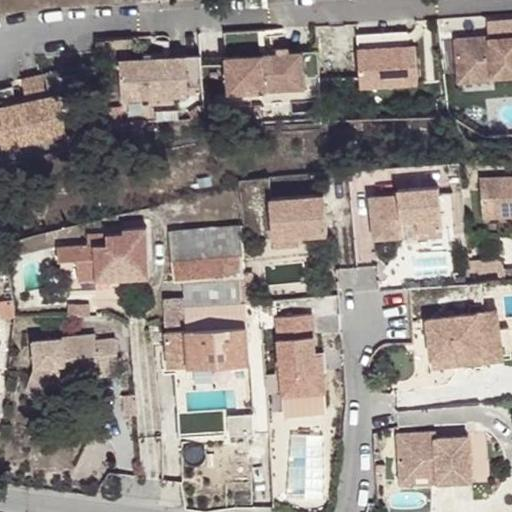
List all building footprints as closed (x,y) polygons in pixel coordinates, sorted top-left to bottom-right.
[(498,41),(465,44),(468,80),(503,77),(504,83),(511,82),(511,25),(497,26),(498,41)] [(415,48),(358,51),(360,89),(417,87),(415,48)] [(274,54),(227,57),(229,95),(306,92),(305,86),(304,53),(274,54)] [(201,55),(121,59),(123,104),(153,103),(188,101),(188,91),(203,90),(201,55)] [(26,101),(0,106),(0,148),(66,136),(58,95),(46,98),(42,75),(28,78),(22,80),(26,101)] [(503,77),(468,80),(469,89),(504,86),(504,83),(503,77)] [(511,180),(483,183),(486,222),(511,220),(511,180)] [(400,196),(372,198),(375,240),(404,238),(419,237),(419,233),(444,231),(442,194),(442,189),(399,191),(400,196)] [(326,193),(271,197),(274,237),(299,236),(328,234),(326,193)] [(456,193),(442,194),(444,231),(458,230),(456,193)] [(239,227),(184,230),(169,231),(173,260),(241,257),(239,227)] [(128,234),(112,235),(111,245),(93,246),(62,247),(62,260),(76,259),(77,281),(153,278),(151,228),(128,229),(128,234)] [(444,231),(419,233),(419,237),(420,240),(444,239),(444,231)] [(111,245),(112,235),(92,237),(93,246),(111,245)] [(299,236),(274,237),(275,246),(300,244),(299,236)] [(241,257),(173,260),(175,280),(185,279),(240,277),(243,277),(243,274),(241,257)] [(241,291),(252,290),(251,273),(243,274),(243,277),(240,277),(241,291)] [(240,277),(185,279),(186,297),(187,305),(241,303),(241,291),(240,277)] [(252,290),(241,291),(241,303),(243,304),(253,302),(252,290)] [(186,297),(166,298),(168,328),(167,328),(169,366),(188,365),(248,362),(245,326),(187,329),(187,305),(186,297)] [(278,299),(262,300),(262,301),(262,313),(279,312),(279,299),(278,299)] [(65,303),(65,315),(85,315),(84,302),(65,303)] [(241,303),(187,305),(187,329),(245,326),(245,320),(243,304),(241,303)] [(313,312),(273,315),(279,376),(280,391),(281,396),(326,393),(324,352),(316,352),(313,312)] [(493,317),(424,324),(428,373),(498,366),(495,335),(493,317)] [(504,334),(495,335),(498,366),(507,365),(504,334)] [(61,372),(88,371),(98,369),(98,378),(121,376),(117,340),(97,342),(97,335),(34,340),(36,367),(25,393),(48,403),(61,372)] [(88,378),(88,371),(61,372),(48,403),(56,407),(67,381),(88,378)] [(280,391),(279,376),(266,377),(267,393),(280,391)] [(327,413),(326,393),(281,396),(282,416),(327,413)] [(128,418),(141,416),(138,396),(127,398),(128,418)] [(432,436),(394,438),(395,481),(425,480),(425,470),(433,469),(433,487),(467,485),(465,442),(433,443),(432,436)] [(425,480),(395,481),(395,488),(433,487),(433,469),(425,470),(425,480)]
